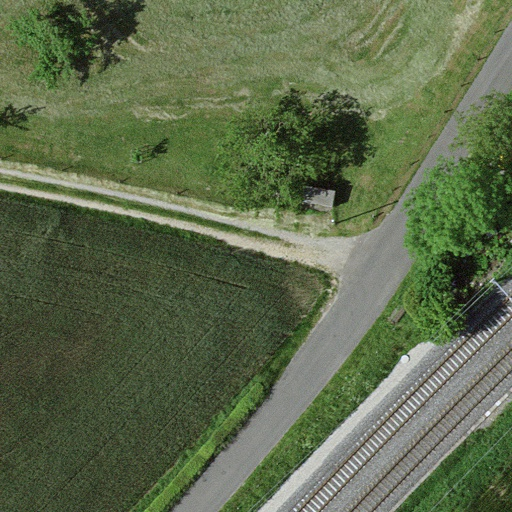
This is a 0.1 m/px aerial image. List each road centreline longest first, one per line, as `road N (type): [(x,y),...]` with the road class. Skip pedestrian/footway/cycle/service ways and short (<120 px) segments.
road 1 (unclassified): [(194,511),(337,339),(511,57)]
road 2 (track): [(387,265),(0,178)]
